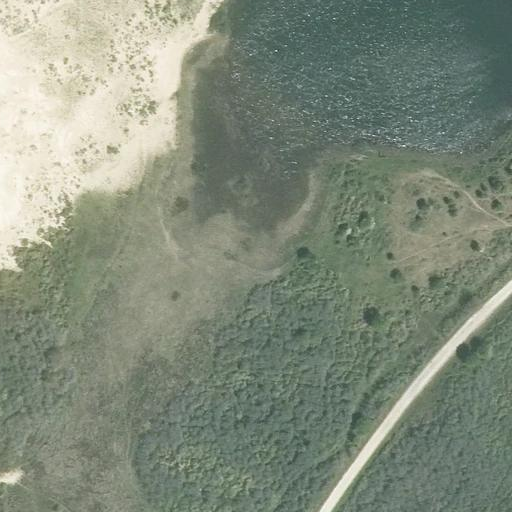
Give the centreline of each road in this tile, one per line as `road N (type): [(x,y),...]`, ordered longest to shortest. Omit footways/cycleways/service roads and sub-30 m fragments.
road 1 (unknown): [(273,511),(344,435),(388,371),(511,257)]
road 2 (track): [(511,288),(395,412),(321,511)]
